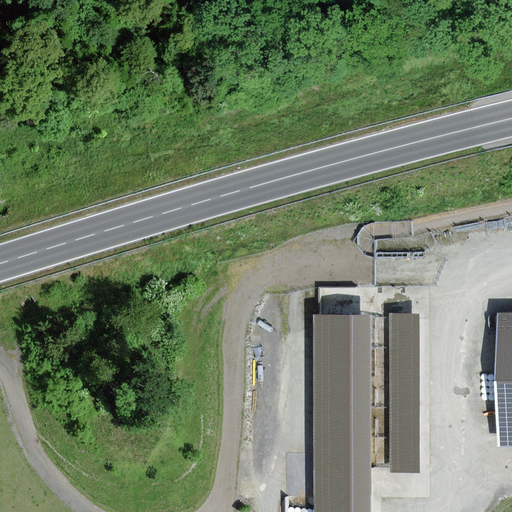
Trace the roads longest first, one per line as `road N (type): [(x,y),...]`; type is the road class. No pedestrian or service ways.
road 1 (secondary): [(0,264),(511,118)]
road 2 (track): [(511,278),(488,284),(457,310),(448,340),(448,431),(456,450),(511,468)]
